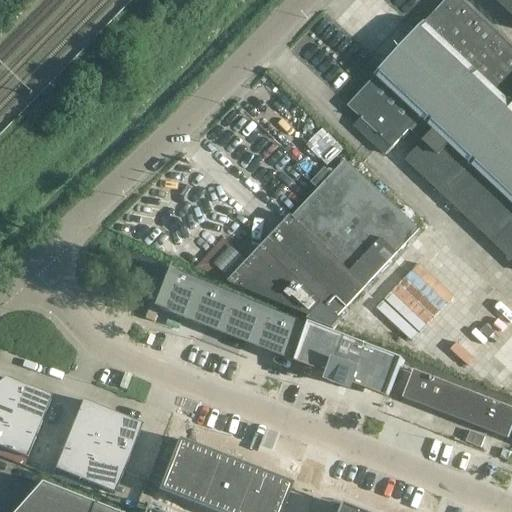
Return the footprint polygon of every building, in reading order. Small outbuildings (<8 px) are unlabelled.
[(449,0),(425,26),(468,66),(497,36),(458,0),(449,0)] [(511,0),(492,0),(492,1),(511,18),(511,0)] [(375,79),(376,79),(419,120),(469,67),(468,66),(425,26),(375,79)] [(511,50),(497,36),(468,66),(469,67),(419,120),(433,133),(423,143),(405,163),(511,262),(511,50)] [(409,130),(423,143),(433,133),(419,120),(376,79),(348,109),(360,120),(354,126),(377,148),(385,156),(409,130)] [(365,289),(290,220),(263,249),(322,305),(311,317),(307,321),(332,331),(341,321),(338,319),(366,290),(365,289)] [(215,265),(226,276),(228,277),(242,261),(229,249),(215,265)] [(311,317),(322,305),(263,249),(229,285),(310,316),(311,317)] [(163,283),(155,303),(191,317),(204,284),(168,269),(163,283)] [(204,284),(191,317),(226,331),(239,298),(223,292),(204,284)] [(239,298),(226,331),(262,345),(274,313),(239,298)] [(188,323),(191,317),(155,303),(152,309),(188,323)] [(274,313),(262,345),(297,359),(309,328),(274,313)] [(224,337),(226,331),(191,317),(188,323),(224,337)] [(299,359),(297,365),(331,378),(329,383),(348,390),(349,385),(353,387),(355,387),(389,401),(391,396),(405,362),(311,325),(299,359)] [(259,350),(262,345),(226,331),(224,337),(259,350)] [(295,365),(297,359),(262,345),(259,350),(295,365)] [(511,409),(415,373),(404,401),(509,441),(511,434),(511,409)] [(0,449),(27,460),(28,458),(27,457),(32,445),(33,445),(34,444),(33,444),(34,441),(35,441),(37,437),(35,436),(40,425),(41,425),(42,423),(52,398),(44,395),(43,396),(31,391),(31,390),(27,389),(27,388),(24,387),(23,387),(22,388),(10,383),(10,382),(5,380),(0,383),(0,449)] [(142,428),(83,404),(55,472),(115,496),(142,428)] [(156,494),(202,511),(281,511),(290,489),(292,486),(176,441),(174,447),(156,494)] [(109,511),(41,485),(15,511),(109,511)]
